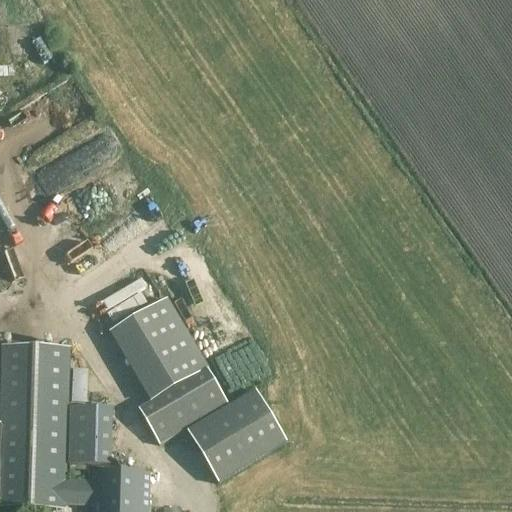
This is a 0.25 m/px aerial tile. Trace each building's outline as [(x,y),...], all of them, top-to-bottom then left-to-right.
[(118,204),(147,192),(132,157),(104,169),(118,204)] [(65,162),(32,175),(36,186),(70,173),(65,162)] [(109,257),(92,265),(97,275),(73,287),(79,300),(120,281),(109,257)] [(118,287),(127,307),(156,295),(148,274),(118,287)] [(108,333),(148,402),(206,369),(166,300),(108,333)] [(0,509),(65,511),(65,507),(92,508),(92,511),(148,511),(149,475),(94,474),(94,484),(65,483),(69,351),(2,349),(0,428),(0,427),(0,509)] [(230,407),(209,372),(141,414),(162,448),(230,407)] [(286,446),(255,394),(186,435),(217,487),(286,446)] [(113,411),(71,410),(69,467),(111,469),(113,411)]
